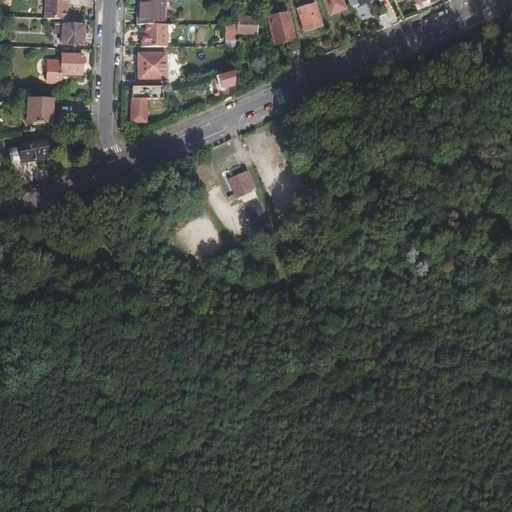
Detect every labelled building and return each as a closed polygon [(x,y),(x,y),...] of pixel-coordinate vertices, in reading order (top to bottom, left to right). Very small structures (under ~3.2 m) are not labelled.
[(43,0),(42,19),(64,20),(64,0),(43,0)] [(162,26),(162,0),(137,0),(137,16),(135,16),(134,25),(136,25),(162,26)] [(334,12),(342,9),(338,0),(320,0),(327,15),(334,12)] [(309,25),(316,22),(310,4),(295,9),(301,27),(309,25)] [(282,43),(291,40),(285,13),(266,17),(273,45),(282,43)] [(381,30),(387,27),(382,15),(376,18),(381,30)] [(256,17),(234,17),(234,24),(233,34),(248,34),(255,35),(256,17)] [(204,46),(233,46),(233,34),(234,24),(223,23),(223,32),(225,32),(225,38),(222,38),(222,40),(205,40),(204,46)] [(59,25),(52,25),(52,34),(58,34),(58,45),(80,46),(80,26),(59,25)] [(138,34),(137,48),(162,48),(162,26),(136,25),(136,34),(138,34)] [(162,80),(162,64),(163,56),(135,55),(135,79),(162,80)] [(57,77),(78,77),(79,59),(58,58),(58,63),(45,63),(44,85),(57,86),(57,77)] [(216,77),(220,90),(230,86),(230,73),(216,77)] [(128,87),(127,120),(142,121),(143,98),(160,99),(160,88),(128,87)] [(48,125),(48,102),(24,101),(24,124),(48,125)] [(14,144),(3,146),(5,154),(15,152),(18,164),(34,161),(45,159),(41,139),(14,144)] [(236,199),(252,191),(243,172),(227,181),(236,199)] [(264,218),(257,202),(244,208),(251,223),(264,218)] [(298,232),(296,227),(288,230),(291,235),(298,232)]
